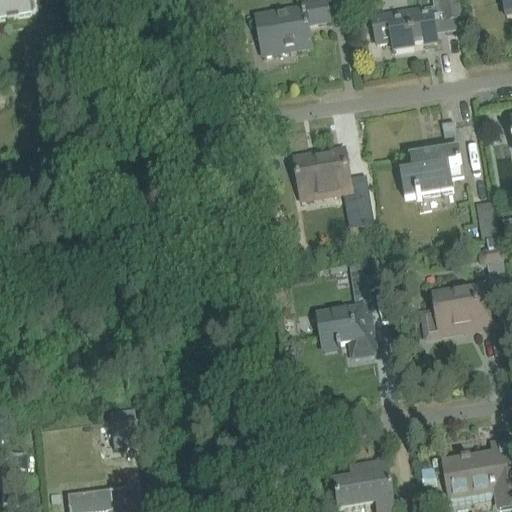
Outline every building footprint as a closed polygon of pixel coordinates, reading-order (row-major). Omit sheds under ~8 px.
[(0,0),(0,21),(5,20),(18,18),(32,16),(29,0),(0,0)] [(389,19),(373,22),(374,28),(377,48),(393,46),(395,55),(438,47),(437,38),(436,31),(446,30),(447,35),(447,36),(462,34),(462,33),(461,33),(460,27),(461,26),(460,26),(460,22),(461,22),(457,0),(441,0),(443,11),(427,13),(423,14),(421,14),(389,19)] [(511,0),(503,0),(507,20),(511,19),(511,0)] [(312,52),(308,29),(330,25),(326,3),(304,7),(305,11),(257,19),(264,60),(267,60),(266,55),(298,50),(299,54),(312,52)] [(414,178),(402,180),(405,200),(405,202),(454,194),(451,173),(463,171),(459,147),(456,127),(443,129),(447,157),(412,163),(414,178)] [(315,162),(296,165),(299,186),(301,185),(303,194),(300,194),(300,195),(302,203),(303,203),(334,198),(334,200),(344,199),(352,197),(352,200),(353,204),(354,211),(358,210),(361,231),(375,229),(367,180),(350,183),(345,152),(313,157),(314,158),(315,162)] [(494,206),(479,208),(483,233),(485,245),(488,244),(499,243),(498,231),(494,206)] [(437,313),(424,315),(428,341),(442,339),(441,333),(478,328),(479,333),(495,331),(492,314),(491,309),(510,306),(504,269),(500,242),(499,243),(488,244),(489,253),(487,253),(484,254),(481,256),(480,259),(479,262),(480,265),(481,268),(484,270),(487,272),(488,271),(490,288),(488,288),(488,290),(435,299),(437,313)] [(384,265),(366,268),(370,293),(371,293),(388,290),(384,265)] [(321,329),(319,330),(321,341),(322,341),(325,355),(339,353),(339,355),(342,354),(341,348),(352,346),(354,360),(376,357),(369,312),(357,314),(319,320),(321,329)] [(426,379),(424,383),(424,387),(427,391),(431,392),(435,391),(438,388),(439,384),(439,380),(436,377),(433,376),(429,377),(426,379)] [(136,423),(110,426),(114,450),(139,447),(136,423)] [(451,502),(437,504),(437,511),(483,511),(482,503),(498,500),(500,511),(503,511),(511,510),(511,444),(494,448),(495,459),(472,462),(472,461),(462,462),(463,464),(445,467),(451,502)] [(392,511),(387,484),(384,464),(349,470),(351,481),(332,485),(335,500),(336,500),(338,511),(343,511),(343,508),(374,502),(375,511),(392,511)] [(140,511),(138,489),(68,498),(69,511),(140,511)]
